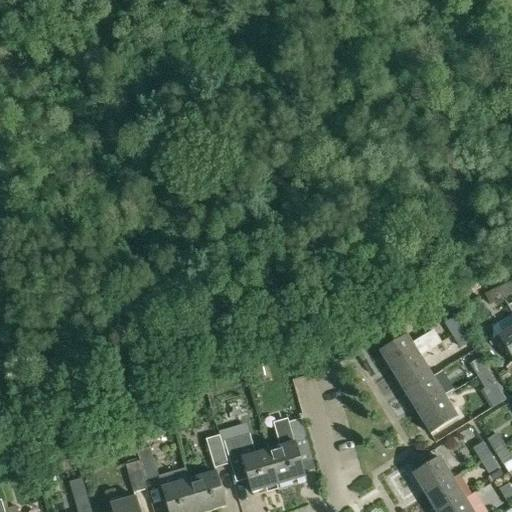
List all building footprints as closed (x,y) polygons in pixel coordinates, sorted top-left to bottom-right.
[(498,287),(504,298),(511,294),(511,281),(498,287)] [(504,298),(498,287),(485,294),(490,305),(504,298)] [(445,323),(453,336),(464,329),(456,316),(445,323)] [(511,328),(499,337),(511,358),(511,328)] [(472,342),(464,329),(453,336),(461,348),(472,342)] [(441,343),(434,331),(412,344),(407,335),(380,352),(393,372),(419,356),(420,356),(441,343)] [(393,372),(406,392),(432,376),(428,370),(435,366),(431,360),(424,364),(420,356),(393,373),(393,372)] [(470,363),(478,376),(489,370),(481,357),(470,363)] [(497,383),(489,370),(478,376),(486,389),(497,383)] [(432,376),(406,392),(418,412),(444,396),(432,376)] [(444,396),(418,412),(431,433),(457,417),(444,396)] [(269,450),(279,486),(306,478),(302,463),(313,460),(301,419),(289,422),(295,442),(269,450)] [(506,446),(498,433),(488,439),(496,452),(506,446)] [(220,435),(207,439),(215,468),(229,464),(220,435)] [(279,486),(269,450),(256,454),(251,435),(225,442),(237,483),(248,479),(252,493),(279,486)] [(474,448),(482,461),(492,455),(484,442),(474,448)] [(511,460),(511,455),(506,446),(496,453),(504,465),(511,460)] [(140,461),(148,489),(149,489),(146,480),(160,477),(151,447),(137,451),(140,461)] [(500,468),(492,455),(482,461),(490,474),(500,468)] [(426,495),(453,479),(440,458),(414,474),(426,495)] [(134,493),(148,489),(140,461),(126,465),(134,493)] [(198,511),(189,480),(186,468),(164,475),(165,479),(160,480),(169,511),(198,511)] [(189,480),(198,511),(209,511),(226,507),(216,473),(189,480)] [(453,479),(426,495),(436,511),(444,511),(465,499),(461,493),(469,489),(464,482),(457,487),(453,479)] [(500,490),(506,501),(511,497),(511,489),(509,485),(500,490)] [(93,511),(88,494),(75,498),(79,511),(93,511)] [(111,505),(113,511),(140,511),(137,497),(111,505)] [(473,511),(465,499),(444,511),(473,511)]
